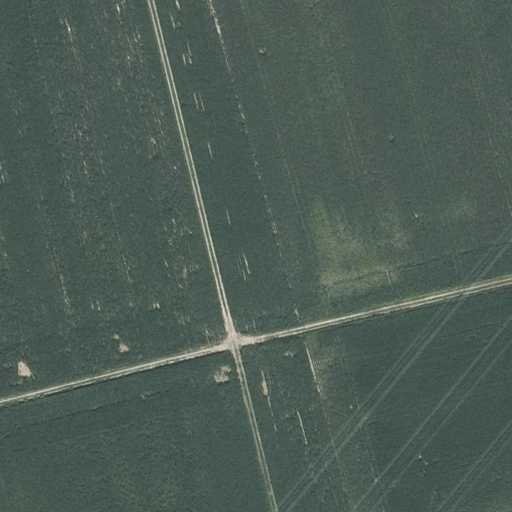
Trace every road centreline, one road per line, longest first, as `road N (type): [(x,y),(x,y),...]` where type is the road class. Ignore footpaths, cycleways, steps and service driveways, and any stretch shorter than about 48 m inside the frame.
road 1 (track): [(274,511),(150,0)]
road 2 (track): [(511,281),(234,346)]
road 3 (track): [(0,406),(234,346)]
